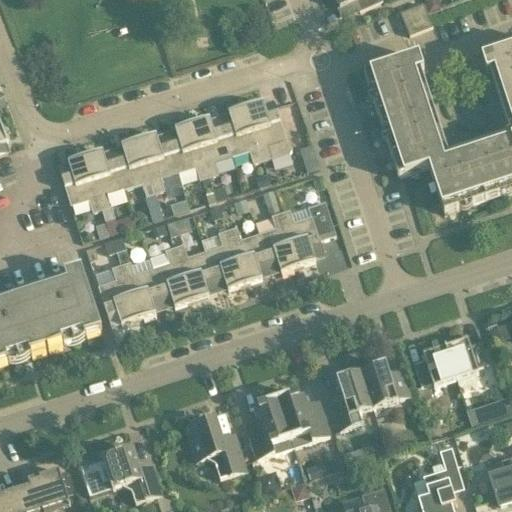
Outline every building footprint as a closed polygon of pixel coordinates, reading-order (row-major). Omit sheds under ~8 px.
[(383,5),(380,0),(329,0),(330,1),(330,3),(336,3),(339,11),(355,4),(360,15),(383,5)] [(400,17),(409,40),(432,31),(423,8),(400,17)] [(364,78),(382,134),(389,133),(392,144),(386,147),(398,182),(429,172),(444,218),(511,195),(511,52),(482,62),(487,77),(495,75),(511,127),(511,143),(444,165),(416,78),(424,75),(419,60),(364,78)] [(245,111),(262,165),(289,157),(291,155),(292,152),(290,147),(288,145),(285,144),(274,106),(264,110),(263,105),(245,111)] [(220,123),(231,161),(249,155),(253,168),(262,165),(245,111),(228,116),(229,120),(220,123)] [(192,127),(207,177),(209,181),(218,179),(214,166),(231,161),(220,123),(210,126),(209,122),(192,127)] [(166,139),(178,177),(195,172),(199,184),(209,181),(207,177),(192,127),(175,132),(176,137),(166,139)] [(138,144),(149,177),(155,198),(164,195),(160,182),(178,177),(166,139),(157,142),(156,138),(138,144)] [(146,201),(149,213),(158,210),(155,198),(149,177),(138,144),(121,149),(122,153),(113,156),(124,193),(142,188),(146,201)] [(114,225),(111,211),(107,199),(124,193),(113,156),(103,159),(102,155),(85,160),(101,214),(106,228),(109,240),(123,235),(120,223),(114,225)] [(92,217),(101,214),(85,160),(67,165),(69,169),(59,173),(70,210),(88,205),(92,217)] [(316,161),(305,165),(308,176),(320,173),(316,161)] [(267,180),(257,183),(260,192),(269,189),(267,180)] [(215,196),(218,205),(229,202),(226,193),(215,196)] [(263,197),(267,208),(276,205),(273,194),(263,197)] [(250,214),(246,203),(234,206),(238,217),(250,214)] [(186,204),(170,210),(174,219),(189,214),(186,204)] [(310,222),(294,227),(290,215),(280,218),(298,272),(315,266),(314,262),(324,259),(320,246),(336,241),(324,207),(307,213),(310,222)] [(149,213),(153,226),(162,223),(158,210),(149,213)] [(213,223),(222,220),(219,211),(210,214),(213,223)] [(258,239),(270,276),(279,273),(281,277),(298,272),(280,218),(271,221),(275,233),(258,239)] [(178,224),(167,228),(171,242),(182,238),(178,224)] [(106,228),(96,231),(100,243),(109,240),(106,228)] [(168,236),(166,228),(153,232),(156,240),(168,236)] [(227,235),(245,289),(262,284),(261,279),(270,276),(258,239),(241,245),(236,232),(227,235)] [(201,245),(205,256),(217,294),(226,291),(228,295),(245,289),(227,235),(218,238),(218,239),(201,245)] [(126,254),(122,242),(112,245),(116,257),(126,254)] [(116,257),(112,245),(103,248),(107,260),(105,261),(109,273),(118,270),(114,258),(116,257)] [(174,253),(192,307),(209,301),(207,297),(217,294),(205,256),(187,262),(183,249),(174,253)] [(148,262),(152,274),(151,274),(164,311),(173,308),(174,312),(192,307),(174,253),(165,256),(165,257),(148,262)] [(121,270),(130,267),(126,254),(116,257),(121,270)] [(121,270),(138,324),(155,318),(154,314),(164,311),(151,274),(134,279),(130,267),(121,270)] [(98,291),(110,329),(120,325),(121,330),(138,324),(121,270),(111,273),(115,286),(98,291)] [(0,369),(102,336),(81,272),(64,278),(66,285),(0,306),(0,369)] [(490,334),(494,346),(509,341),(505,329),(490,334)] [(488,369),(481,346),(469,350),(466,341),(444,348),(456,384),(457,384),(458,389),(463,392),(474,389),(477,383),(475,378),(478,377),(477,373),(488,369)] [(421,391),(432,387),(434,392),(456,384),(444,348),(422,355),(425,364),(413,368),(421,391)] [(373,413),(410,401),(401,375),(389,379),(385,367),(360,375),(373,413)] [(362,429),(358,418),(373,413),(360,375),(336,383),(340,396),(328,400),(340,436),(362,429)] [(321,414),(308,418),(302,399),(298,401),(296,396),(277,403),(293,452),(329,441),(321,414)] [(257,464),(274,459),(293,452),(277,403),(258,409),(259,413),(254,415),(260,434),(248,438),(257,464)] [(214,466),(220,484),(246,476),(236,445),(224,449),(215,423),(189,431),(193,443),(189,444),(196,467),(208,463),(214,466)] [(135,509),(162,501),(152,472),(140,476),(132,452),(119,457),(119,454),(101,460),(104,470),(100,478),(108,482),(112,494),(124,491),(130,494),(135,509)] [(423,481),(429,500),(418,503),(420,511),(451,511),(451,509),(456,508),(453,498),(463,495),(451,453),(439,457),(444,475),(423,481)] [(352,458),(345,460),(348,470),(358,467),(356,460),(352,458)] [(511,461),(501,465),(505,476),(491,481),(500,510),(511,506),(511,461)] [(340,464),(331,467),(334,476),(343,473),(340,464)] [(382,486),(376,465),(364,468),(371,490),(382,486)] [(29,489),(15,494),(23,511),(45,511),(68,505),(58,474),(28,484),(29,489)] [(257,483),(262,500),(279,495),(273,478),(257,483)] [(310,501),(306,487),(292,491),(296,505),(310,501)] [(0,511),(23,511),(15,494),(5,497),(3,492),(0,493),(0,511)] [(389,511),(384,493),(361,500),(364,509),(361,511),(389,511)]
